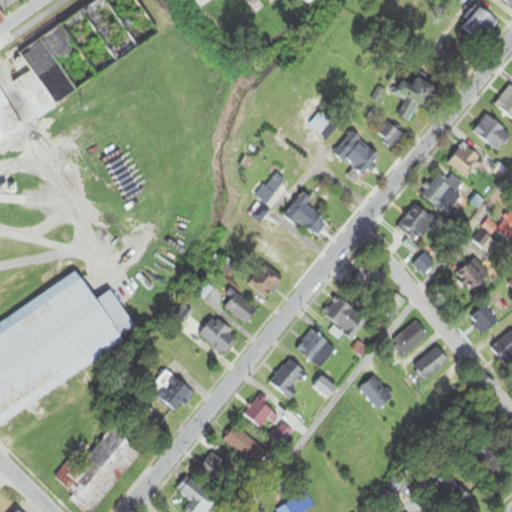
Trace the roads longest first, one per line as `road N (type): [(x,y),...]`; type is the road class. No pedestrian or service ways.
road 1 (residential): [(124,511),(511,35)]
road 2 (residential): [(235,511),(511,172)]
road 3 (residential): [(511,417),(361,223)]
road 4 (residential): [(0,268),(86,253),(108,274),(131,324)]
